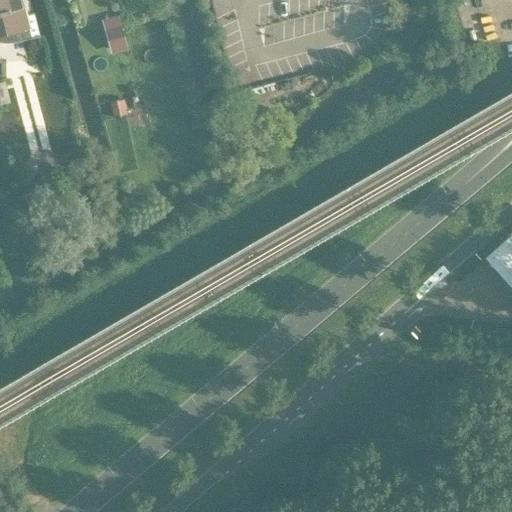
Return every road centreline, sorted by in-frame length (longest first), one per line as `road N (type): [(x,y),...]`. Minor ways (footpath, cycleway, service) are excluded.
road 1 (primary): [(511,149),(79,511)]
road 2 (primary): [(168,511),(511,211)]
